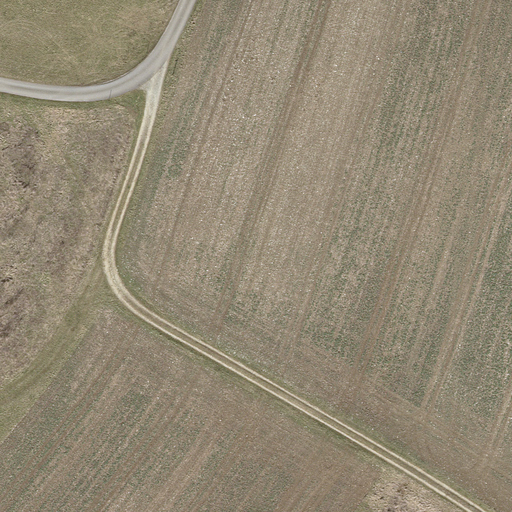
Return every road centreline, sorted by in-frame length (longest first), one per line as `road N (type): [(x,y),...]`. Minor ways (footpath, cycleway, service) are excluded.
road 1 (track): [(163,55),(149,127),(112,235),(115,283),(144,312),(476,511)]
road 2 (unclassified): [(189,0),(163,55),(128,83),(91,93),(0,83)]
